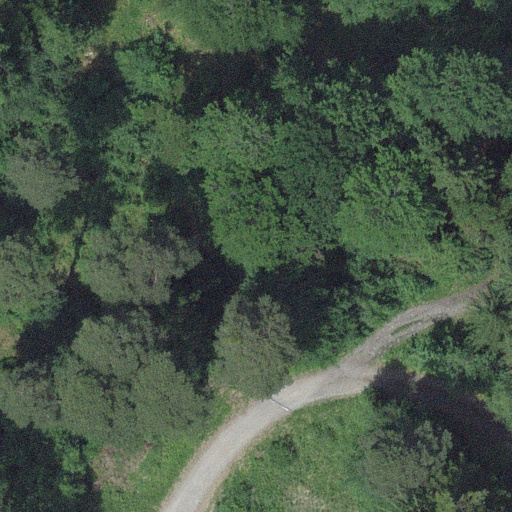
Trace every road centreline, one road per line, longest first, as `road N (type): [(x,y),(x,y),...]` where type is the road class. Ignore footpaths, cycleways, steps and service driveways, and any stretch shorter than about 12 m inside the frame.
road 1 (track): [(277,404),(351,377),(409,372),(494,389),(511,403)]
road 2 (track): [(182,511),(237,435),(277,404)]
